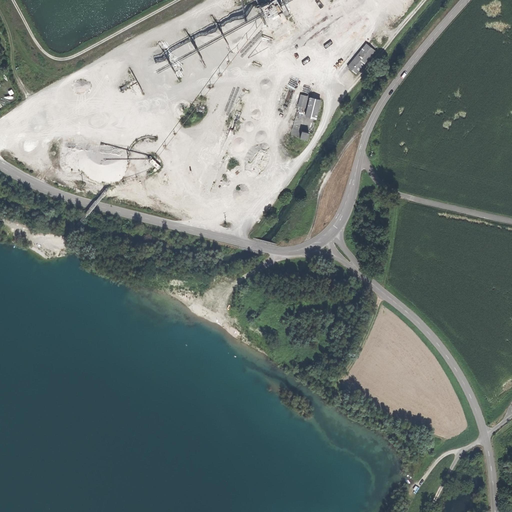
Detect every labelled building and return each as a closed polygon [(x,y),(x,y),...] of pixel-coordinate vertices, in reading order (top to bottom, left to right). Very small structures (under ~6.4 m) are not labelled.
[(276,0),(268,0),(260,5),(267,18),(282,9),(276,0)] [(366,44),(347,66),(356,73),(374,51),(366,44)] [(308,97),(301,95),(298,106),(305,108),(308,97)] [(316,119),(320,100),(310,97),(305,116),(316,119)] [(309,133),(302,131),(300,138),(307,140),(309,133)]
